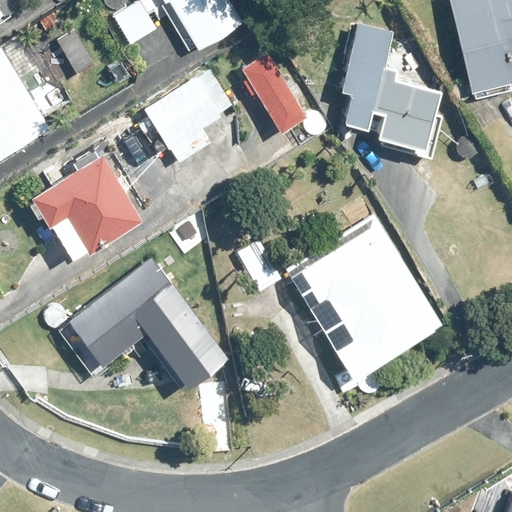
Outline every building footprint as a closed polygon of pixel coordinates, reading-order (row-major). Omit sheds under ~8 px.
[(125,0),(108,10),(125,41),(152,25),(138,0),(125,0)] [(225,0),(164,0),(191,44),(236,17),(225,0)] [(511,0),(443,0),(462,86),(466,85),(468,93),(503,85),(501,78),(508,76),(501,47),(511,44),(511,0)] [(367,131),(376,133),(374,139),(426,153),(437,111),(426,108),(433,83),(387,71),(389,62),(378,58),(386,25),(350,16),(333,84),(341,87),(334,116),(368,126),(367,131)] [(71,24),(52,35),(72,71),(91,61),(71,24)] [(263,26),(252,33),(261,45),(272,38),(263,26)] [(0,150),(46,122),(0,48),(0,150)] [(249,88),(274,128),(300,112),(261,48),(234,64),(241,74),(236,76),(246,91),(249,88)] [(192,71),(138,106),(171,158),(206,135),(198,123),(215,112),(213,110),(229,99),(207,64),(193,74),(192,71)] [(258,161),(290,143),(282,129),(250,148),(258,161)] [(50,163),(39,170),(43,178),(21,190),(39,221),(42,220),(62,253),(78,244),(80,247),(134,215),(123,196),(128,193),(120,180),(115,183),(94,148),(91,149),(86,141),(64,155),(69,163),(55,171),(50,163)] [(370,211),(280,265),(345,375),(436,322),(370,211)] [(253,285),(277,272),(255,235),(233,247),(253,285)] [(146,251),(60,315),(93,360),(138,328),(177,382),(219,351),(146,251)]
